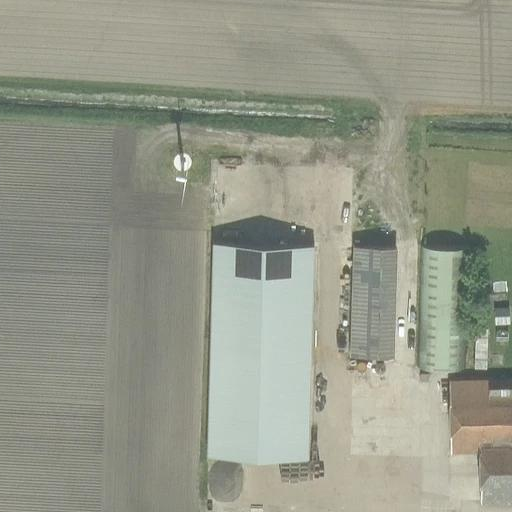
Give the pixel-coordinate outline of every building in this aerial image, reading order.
[(362,240),(359,349),(390,350),(390,340),(404,340),(407,241),(362,240)] [(315,244),(214,241),(208,454),(309,456),(315,244)] [(470,247),(422,246),(419,367),(466,369),(470,247)] [(508,323),(508,308),(496,309),(496,324),(508,323)] [(481,502),(511,500),(511,381),(450,383),(452,454),(479,453),(481,502)]
